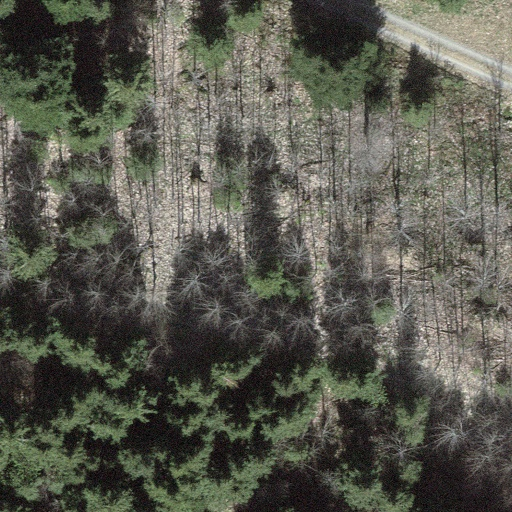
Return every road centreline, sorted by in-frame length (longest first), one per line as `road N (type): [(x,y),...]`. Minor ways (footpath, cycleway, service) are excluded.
road 1 (track): [(0,278),(311,338),(511,399)]
road 2 (track): [(511,69),(348,0)]
